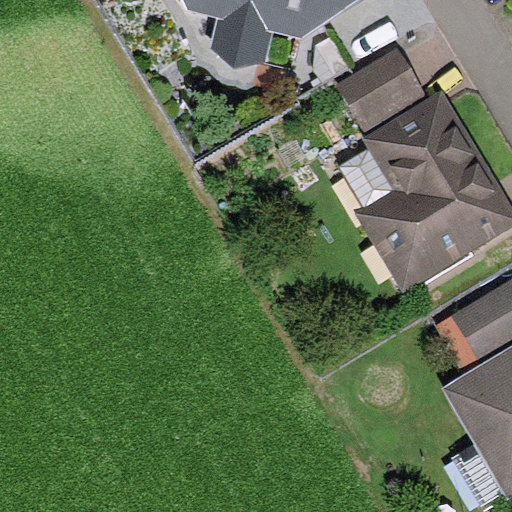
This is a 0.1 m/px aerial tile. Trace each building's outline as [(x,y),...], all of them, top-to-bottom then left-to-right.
[(178,0),(187,15),(218,21),(212,52),(235,71),(264,66),(271,34),(306,41),(369,0),(178,0)] [(336,86),(366,135),(424,100),(395,51),(336,86)] [(511,210),(440,91),(424,100),(366,135),(323,161),(405,296),(511,231),(511,210)] [(511,279),(436,326),(467,377),(511,349),(511,279)] [(511,498),(511,349),(467,377),(444,390),(509,501),(511,498)]
